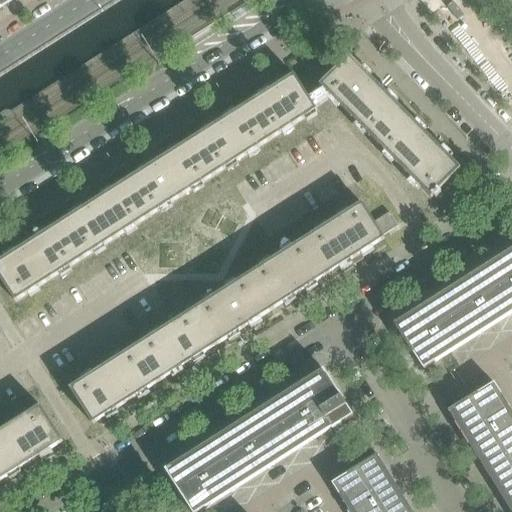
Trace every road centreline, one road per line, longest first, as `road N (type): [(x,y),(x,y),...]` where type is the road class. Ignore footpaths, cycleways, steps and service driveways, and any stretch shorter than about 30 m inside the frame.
road 1 (secondary): [(0,185),(290,0)]
road 2 (residential): [(111,460),(336,318)]
road 3 (unknown): [(257,215),(352,159),(424,263)]
road 4 (residential): [(458,511),(336,318)]
road 5 (residential): [(336,318),(511,209)]
road 6 (residential): [(511,152),(380,0)]
road 7 (unknown): [(21,351),(140,272)]
